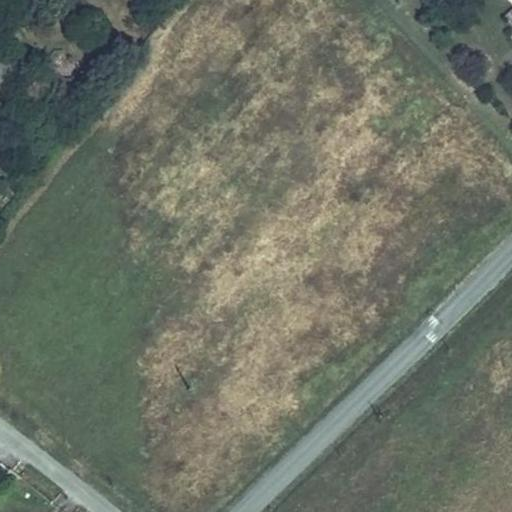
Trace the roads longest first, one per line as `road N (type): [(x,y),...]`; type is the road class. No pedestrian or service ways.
road 1 (unclassified): [(511,246),(243,511)]
road 2 (unclassified): [(101,511),(0,428)]
